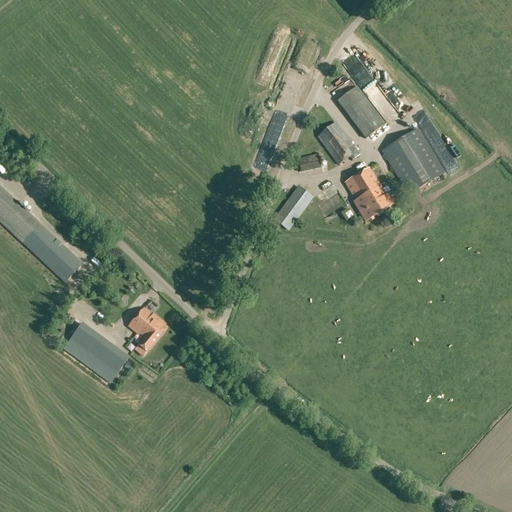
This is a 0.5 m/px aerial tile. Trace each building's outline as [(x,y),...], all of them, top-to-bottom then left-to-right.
[(375,74),(350,52),(341,63),(366,85),(375,74)] [(288,84),(279,113),(291,117),(300,88),(288,84)] [(380,85),(369,93),(376,102),(387,94),(380,85)] [(365,140),(385,125),(357,87),(337,102),(365,140)] [(352,161),(360,155),(336,123),(317,138),(338,166),(349,158),(352,161)] [(408,196),(445,173),(418,129),(381,152),(408,196)] [(300,173),(321,169),(318,155),(296,160),(300,173)] [(385,196),(369,169),(345,183),(356,201),(353,203),(365,222),(394,204),(388,194),(385,196)] [(82,265),(0,187),(0,222),(65,283),(82,265)] [(288,232),(313,198),(298,187),(273,220),(288,232)] [(319,208),(324,217),(342,209),(337,200),(319,208)] [(92,262),(100,266),(102,261),(94,257),(92,262)] [(152,316),(143,309),(128,328),(143,340),(138,346),(134,350),(143,358),(147,353),(167,328),(163,325),(165,323),(153,314),(152,316)] [(81,325),(63,350),(110,384),(130,358),(110,344),(109,345),(81,325)] [(132,366),(127,362),(123,367),(128,371),(132,366)]
